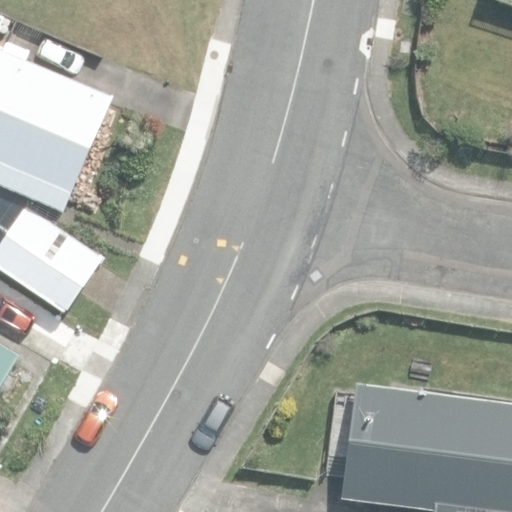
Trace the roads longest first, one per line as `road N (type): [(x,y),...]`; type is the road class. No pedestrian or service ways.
road 1 (tertiary): [(117,511),(248,238),(263,187)]
road 2 (residential): [(263,187),(511,238)]
road 3 (tertiary): [(263,187),(299,0)]
